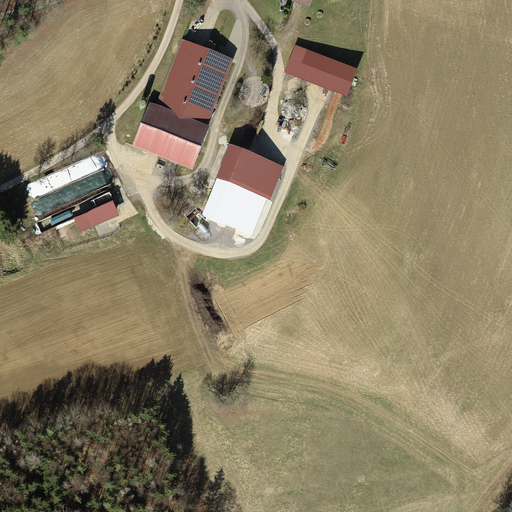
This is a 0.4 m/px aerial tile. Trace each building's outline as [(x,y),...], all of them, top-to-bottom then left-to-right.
[(235,60),(184,40),(159,103),(157,102),(140,144),(199,167),(215,125),(210,123),(235,60)] [(362,69),(298,44),(287,71),(351,96),(362,69)] [(284,164),(236,146),(223,180),(271,198),(284,164)] [(28,180),(36,212),(67,205),(62,185),(76,182),(72,169),(28,180)] [(116,199),(76,219),(84,234),(124,215),(116,199)]
